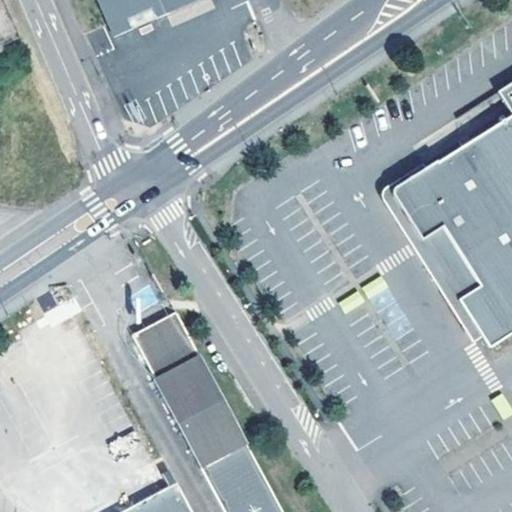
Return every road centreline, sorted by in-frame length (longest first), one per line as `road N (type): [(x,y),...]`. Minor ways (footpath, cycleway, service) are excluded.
road 1 (residential): [(138,184),(347,511)]
road 2 (unclassified): [(36,0),(120,197)]
road 3 (tertiary): [(138,184),(299,73)]
road 4 (tertiary): [(0,280),(120,197)]
